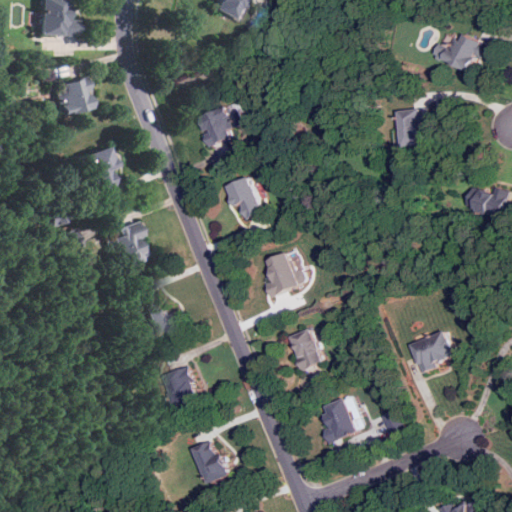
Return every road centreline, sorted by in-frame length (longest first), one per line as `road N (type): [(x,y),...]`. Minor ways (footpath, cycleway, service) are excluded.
road 1 (residential): [(123,0),(129,85),(306,511)]
road 2 (residential): [(302,502),(460,438)]
